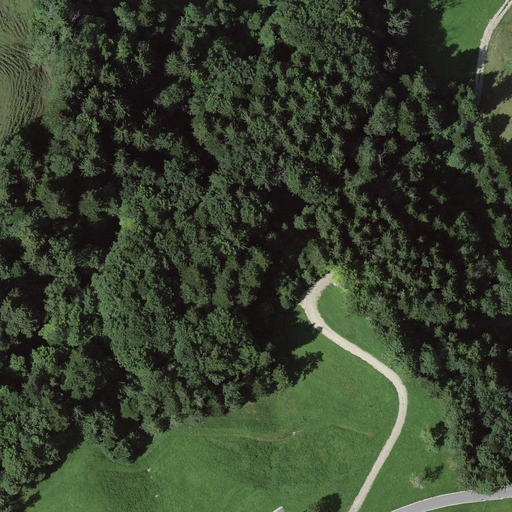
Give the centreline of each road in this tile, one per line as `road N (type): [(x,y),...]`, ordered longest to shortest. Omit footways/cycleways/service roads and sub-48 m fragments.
road 1 (track): [(511,318),(495,333),(479,331),(380,277),(350,271),(313,288),(314,322),(391,373),(406,404),(354,511)]
road 2 (track): [(511,5),(485,47),(473,127),(511,280)]
